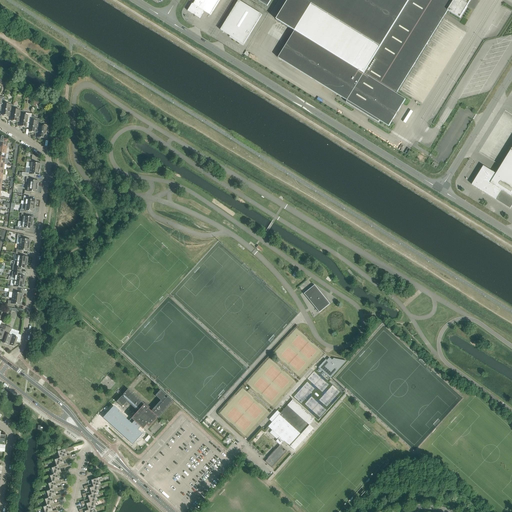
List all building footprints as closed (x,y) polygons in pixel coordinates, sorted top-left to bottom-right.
[(197,17),(200,18),(204,11),(210,15),(211,15),(219,0),(195,0),(193,4),(192,4),(188,11),(193,14),(192,14),(197,17)] [(239,0),(220,30),(230,36),(230,37),(235,40),(236,39),(238,41),(238,42),(243,45),(262,15),(239,0)] [(460,18),(471,0),(288,0),(276,20),(295,31),(278,58),(347,101),(346,102),(379,122),(380,121),(389,126),(406,99),(396,94),(448,11),(460,18)] [(8,116),(11,117),(13,109),(13,105),(4,104),(2,111),(2,115),(4,116),(4,115),(8,116)] [(22,115),(22,111),(13,109),(11,117),(11,120),(11,121),(13,121),(17,121),(17,122),(20,122),(22,115)] [(23,127),(29,128),(31,120),(31,116),(32,114),(26,113),(25,115),(22,115),(20,122),(20,126),(20,127),(22,127),(22,126),(23,126),(23,127)] [(41,119),(35,119),(35,116),(31,116),(31,120),(29,128),(29,131),(29,132),(31,132),(32,132),(32,133),(38,133),(40,126),(41,119)] [(44,139),(48,139),(50,125),(44,124),(43,126),(40,126),(38,133),(38,137),(39,137),(38,138),(40,138),(40,137),(44,138),(44,139)] [(484,193),(488,195),(510,209),(511,205),(511,148),(496,174),(483,166),(472,185),(485,192),(484,193)] [(27,159),(26,162),(31,163),(30,168),(40,170),(41,164),(36,163),(37,157),(32,154),(32,160),(27,159)] [(22,172),(22,176),(26,176),(32,177),(35,178),(35,175),(39,175),(40,170),(30,168),(29,173),(25,173),(22,172)] [(28,182),(27,185),(38,187),(39,181),(32,180),(32,177),(26,176),(26,182),(28,182)] [(37,192),(38,187),(27,185),(27,189),(25,188),(24,194),(30,195),(30,192),(37,192)] [(25,201),(25,205),(35,206),(36,200),(29,199),(30,196),(24,196),(23,201),(25,201)] [(20,209),(20,213),(21,213),(27,214),(27,213),(28,213),(29,212),(30,211),(34,212),(35,206),(25,205),(23,204),(22,210),(20,209)] [(23,216),(22,222),(33,223),(34,218),(27,217),(27,214),(21,213),(21,216),(23,216)] [(32,229),(33,223),(22,222),(22,225),(22,227),(15,226),(15,230),(25,232),(25,228),(32,229)] [(24,239),(24,237),(17,235),(17,238),(20,239),(19,244),(30,246),(30,240),(24,239)] [(29,251),(30,246),(19,244),(18,250),(16,249),(16,253),(22,253),(22,250),(29,251)] [(17,256),(17,261),(27,263),(28,257),(21,256),(22,253),(16,253),(15,255),(15,256),(17,256)] [(13,265),(12,270),(19,271),(21,271),(22,268),(26,269),(27,263),(17,261),(14,261),(14,265),(13,265)] [(9,276),(9,280),(11,280),(14,281),(24,282),(25,276),(21,276),(21,273),(19,273),(12,272),(11,277),(9,276)] [(10,286),(10,289),(17,290),(17,287),(24,288),(24,282),(14,281),(13,286),(10,286)] [(314,285),(304,294),(304,293),(319,312),(330,304),(329,304),(314,286),(314,285)] [(8,297),(12,298),(22,299),(23,294),(16,293),(17,290),(10,289),(9,289),(8,292),(9,292),(8,297)] [(21,305),(22,299),(12,298),(11,301),(8,301),(7,306),(14,307),(15,304),(21,305)] [(2,337),(3,337),(5,338),(4,343),(9,345),(13,332),(10,331),(11,328),(6,326),(5,330),(2,337)] [(13,332),(9,345),(14,347),(16,341),(20,343),(21,335),(13,332)] [(330,379),(331,378),(331,377),(346,361),(333,358),(332,360),(329,358),(327,360),(325,359),(326,361),(325,362),(325,363),(323,365),(322,365),(320,367),(320,368),(323,370),(326,372),(325,372),(326,373),(326,372),(328,375),(331,377),(330,378),(330,379)] [(128,389),(127,390),(123,394),(123,395),(125,396),(123,398),(121,396),(116,402),(122,407),(127,401),(138,411),(137,412),(133,416),(131,419),(140,427),(143,429),(147,424),(149,427),(157,417),(158,418),(173,402),(160,390),(155,396),(160,401),(151,411),(144,405),(144,404),(128,389)] [(280,413),(277,411),(269,420),(272,422),(268,427),(279,437),(278,438),(283,442),(284,441),(290,447),(314,420),(314,419),(292,399),(280,413)] [(114,405),(103,417),(133,444),(143,433),(138,429),(140,427),(131,419),(129,420),(119,411),(120,410),(114,405)] [(264,453),(270,446),(262,438),(256,444),(264,453)] [(268,459),(265,462),(272,468),(287,451),(285,450),(284,451),(282,449),(283,448),(280,445),(276,449),(275,449),(274,451),(269,457),(269,456),(267,458),(268,459)] [(71,447),(57,452),(59,458),(67,456),(66,452),(74,450),(73,446),(71,447)] [(70,455),(67,456),(59,458),(54,460),(56,466),(64,464),(63,461),(71,458),(70,455)] [(54,475),(61,472),(60,469),(68,466),(67,463),(64,464),(56,466),(51,468),(54,475)] [(66,471),(61,472),(54,475),(50,476),(52,482),(59,480),(58,477),(66,474),(66,471)] [(89,488),(97,486),(101,485),(99,478),(91,480),(92,484),(84,486),(85,489),(89,488)] [(64,479),(59,480),(52,482),(48,484),(50,490),(58,488),(57,484),(65,482),(64,479)] [(62,486),(58,488),(50,490),(46,491),(48,498),(56,496),(55,492),(63,490),(62,486)] [(88,496),(95,494),(99,492),(97,486),(89,488),(90,492),(82,494),(83,497),(88,496)] [(60,494),(56,496),(48,498),(45,499),(47,506),(54,503),(53,500),(61,497),(60,494)] [(86,504),(94,501),(97,500),(95,494),(88,496),(89,499),(81,502),(82,505),(86,504)] [(82,511),(84,511),(92,509),(96,508),(94,501),(86,504),(87,507),(79,510),(79,511),(82,511)] [(59,502),(54,503),(47,506),(43,507),(44,511),(50,511),(53,511),(52,508),(60,505),(59,502)]
